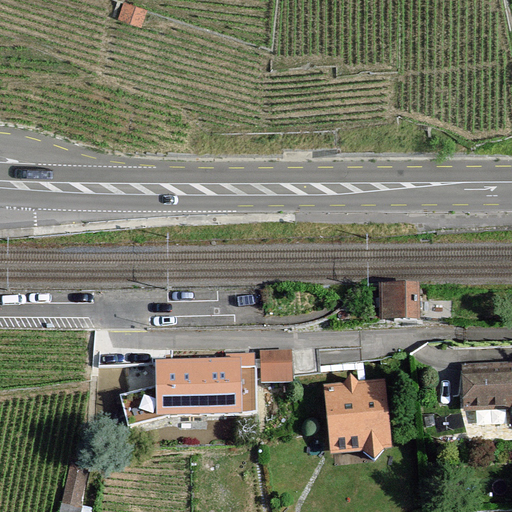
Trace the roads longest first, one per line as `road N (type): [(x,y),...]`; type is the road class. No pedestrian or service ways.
road 1 (primary): [(131,188),(511,188)]
road 2 (residential): [(0,315),(236,312)]
road 3 (tertiary): [(131,188),(0,144)]
road 4 (tertiary): [(0,215),(131,188)]
road 5 (primary): [(0,184),(131,188)]
